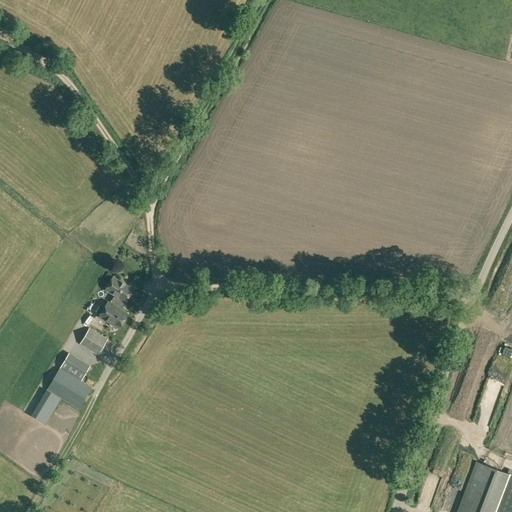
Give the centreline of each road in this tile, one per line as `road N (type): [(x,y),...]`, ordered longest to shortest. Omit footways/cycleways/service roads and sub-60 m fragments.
road 1 (unclassified): [(93,398),(152,297),(171,285),(473,295)]
road 2 (track): [(148,200),(264,0)]
road 3 (unclassified): [(395,511),(473,295)]
road 4 (track): [(148,200),(65,76),(0,34)]
